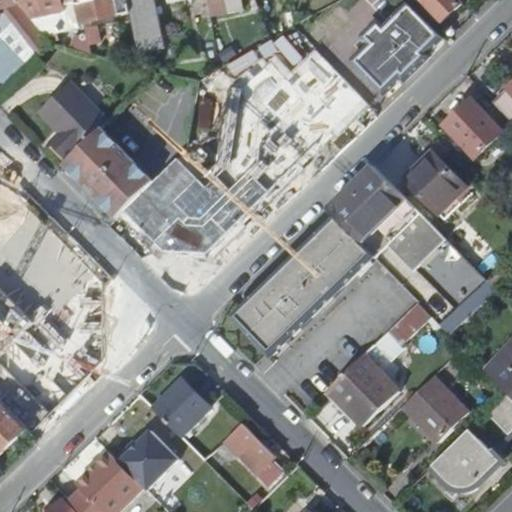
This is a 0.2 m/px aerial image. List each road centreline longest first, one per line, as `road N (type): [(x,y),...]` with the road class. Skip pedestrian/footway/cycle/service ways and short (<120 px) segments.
road 1 (unclassified): [(185,323),(511,8)]
road 2 (residential): [(372,511),(185,323)]
road 3 (residential): [(185,323),(0,136)]
road 4 (unclassified): [(0,505),(185,323)]
